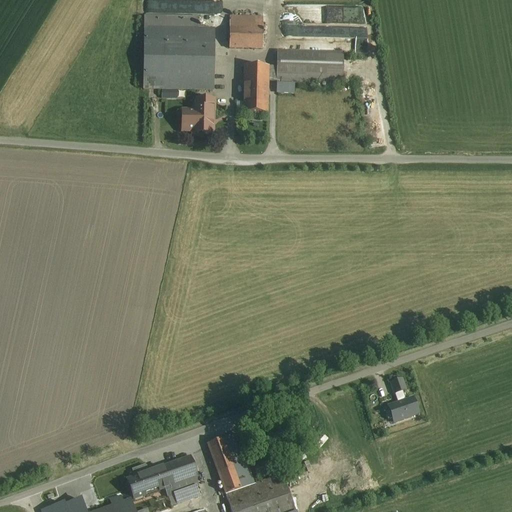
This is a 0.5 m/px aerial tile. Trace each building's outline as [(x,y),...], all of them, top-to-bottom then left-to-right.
[(223,37),(260,37),(260,10),(223,10),(223,37)] [(209,14),(142,15),(144,89),(211,87),(209,14)] [(275,68),(276,83),(341,82),(341,46),(275,47),(275,68)] [(238,68),(239,112),(264,111),(263,83),(263,68),(238,68)] [(263,68),(263,83),(276,83),(275,68),(263,68)] [(202,135),(212,136),(213,112),(215,112),(215,101),(197,101),(197,111),(193,111),(193,113),(182,112),(182,132),(193,132),(193,134),(202,134),(202,135)] [(406,379),(392,383),(396,395),(409,392),(406,379)] [(413,399),(388,408),(394,424),(418,416),(413,399)] [(233,432),(204,444),(224,495),(253,483),(233,432)] [(121,476),(129,496),(130,501),(163,488),(166,496),(197,484),(185,451),(121,476)] [(253,483),(224,495),(230,511),(292,511),(278,474),(253,483)] [(134,511),(130,501),(129,496),(87,511),(134,511)]
